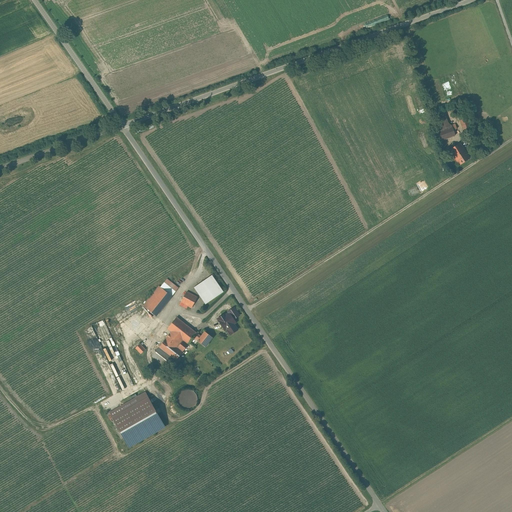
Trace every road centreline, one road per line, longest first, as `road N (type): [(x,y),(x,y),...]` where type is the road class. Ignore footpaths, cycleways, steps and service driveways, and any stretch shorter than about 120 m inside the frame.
road 1 (unclassified): [(384,511),(120,125)]
road 2 (unclassified): [(120,125),(471,0)]
road 3 (track): [(511,137),(246,310)]
road 4 (track): [(511,418),(379,505)]
road 5 (unclassified): [(120,125),(33,0)]
road 6 (unclassified): [(0,167),(120,125)]
